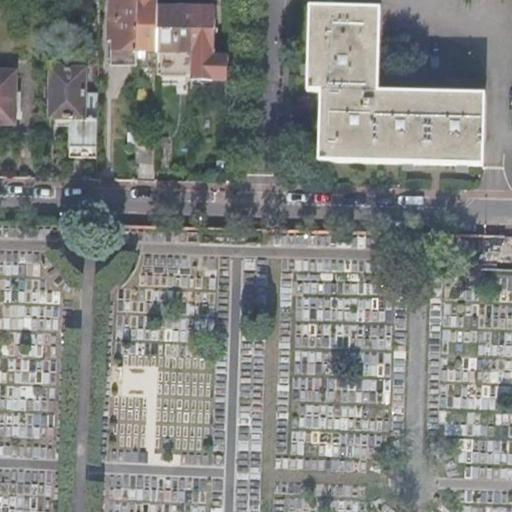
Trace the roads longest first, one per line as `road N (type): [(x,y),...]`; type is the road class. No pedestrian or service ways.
road 1 (residential): [(262,209),(0,199)]
road 2 (residential): [(511,214),(262,209)]
road 3 (residential): [(262,209),(267,0)]
